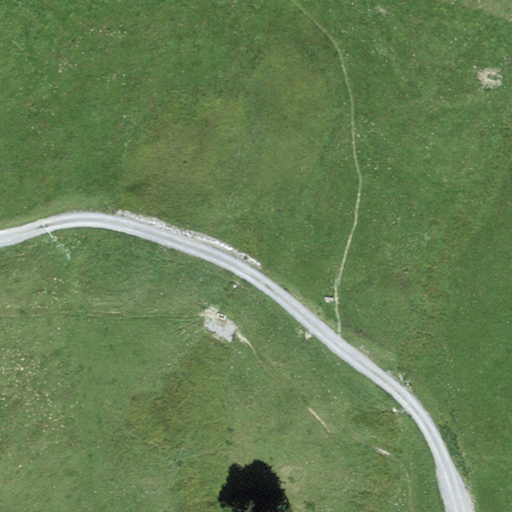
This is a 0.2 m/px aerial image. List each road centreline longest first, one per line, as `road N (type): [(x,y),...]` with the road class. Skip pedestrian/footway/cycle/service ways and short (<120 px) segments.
road 1 (track): [(0,248),(106,222),(240,270),(331,343)]
road 2 (track): [(331,343),(418,412),(465,511)]
